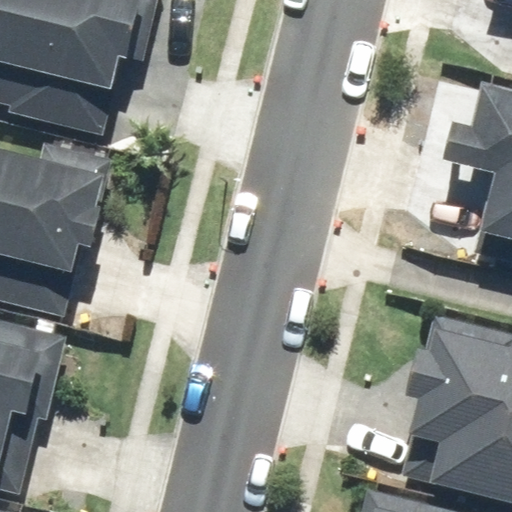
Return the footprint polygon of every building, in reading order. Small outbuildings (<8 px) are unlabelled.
[(0,0),(0,100),(25,107),(24,113),(118,137),(130,89),(137,91),(146,58),(154,60),(167,13),(170,14),(173,0),(0,0)] [(511,190),(504,188),(488,252),(511,258),(511,82),(506,80),(505,83),(496,81),(486,118),(478,116),(468,155),(511,165),(511,190)] [(0,298),(79,318),(91,270),(99,272),(105,246),(120,249),(130,210),(123,208),(131,177),(124,175),(127,164),(58,146),(55,159),(0,145),(0,298)] [(436,391),(415,475),(511,499),(511,326),(450,311),(431,390),(436,391)] [(0,483),(21,488),(39,412),(54,415),(64,372),(74,374),(83,337),(0,317),(0,483)] [(486,511),(383,488),(376,511),(486,511)]
